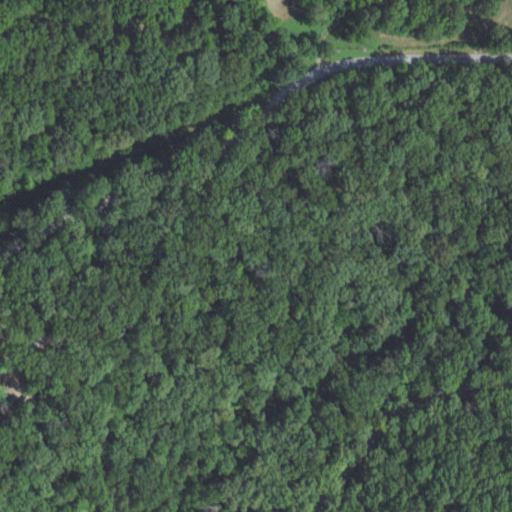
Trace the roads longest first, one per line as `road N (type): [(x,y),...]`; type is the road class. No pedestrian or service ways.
road 1 (residential): [(511,57),(325,70),(196,167),(0,249)]
road 2 (residential): [(301,511),(384,413),(511,377)]
